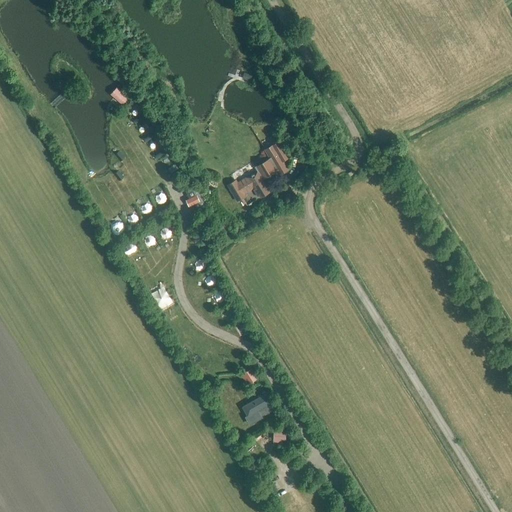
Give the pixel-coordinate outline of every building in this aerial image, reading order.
[(120,91),(116,87),(110,94),(114,97),(122,105),(128,98),(120,91)] [(150,101),(140,106),(145,116),(155,112),(150,101)] [(262,173),(274,166),(280,175),(288,170),(283,161),(289,157),(279,141),(265,150),(270,159),(258,166),(262,173)] [(258,170),(230,187),(236,198),(253,188),(258,196),(260,195),(261,196),(268,192),(262,182),(264,181),(258,170)] [(216,191),(218,179),(206,178),(205,189),(216,191)] [(186,192),(195,211),(202,208),(193,189),(186,192)] [(119,217),(124,226),(134,221),(129,211),(119,217)] [(168,224),(171,232),(180,229),(177,220),(168,224)] [(213,250),(204,254),(208,263),(218,259),(213,250)] [(209,273),(213,282),(226,276),(221,267),(209,273)] [(227,297),(237,292),(234,284),(223,288),(227,297)] [(266,393),(241,407),(247,417),(258,411),(261,416),(275,408),(266,393)]
